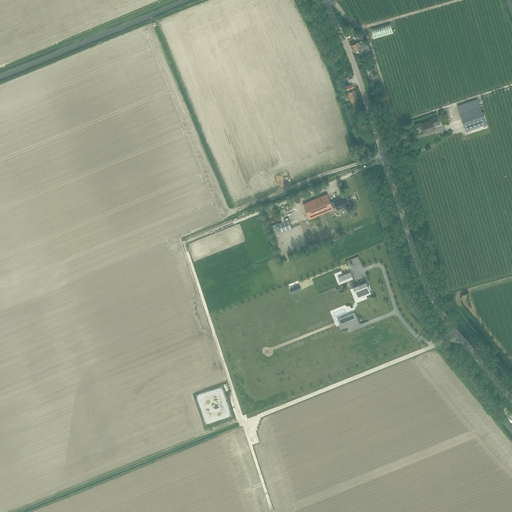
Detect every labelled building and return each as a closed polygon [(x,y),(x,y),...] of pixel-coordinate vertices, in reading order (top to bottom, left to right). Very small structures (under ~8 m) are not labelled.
[(391,23),(371,28),(374,39),(394,33),(391,23)] [(354,52),(368,46),(366,41),(360,44),(359,42),(357,43),(351,45),(354,52)] [(352,101),(357,100),(357,99),(355,90),(353,91),(352,88),(354,88),(353,84),(346,86),(347,90),(348,89),(352,101)] [(487,124),(478,99),(458,106),(467,131),(487,124)] [(417,130),(423,128),(424,132),(434,128),(433,126),(439,124),(437,117),(431,119),(431,120),(422,123),(421,122),(415,124),(417,130)] [(285,177),(276,181),(278,188),(288,184),(285,177)] [(334,201),(331,203),(328,193),(304,203),(310,219),(334,209),(334,207),(336,206),(338,210),(350,205),(346,195),(334,201)] [(280,223),(279,223),(270,226),(273,236),(293,229),(289,219),(286,221),(284,215),(296,210),(293,202),(277,208),(281,216),(278,217),(280,223)] [(350,272),(341,276),(344,282),(353,278),(350,272)] [(366,282),(353,287),(358,299),(371,293),(366,282)] [(354,312),(337,319),(340,326),(357,319),(354,312)]
